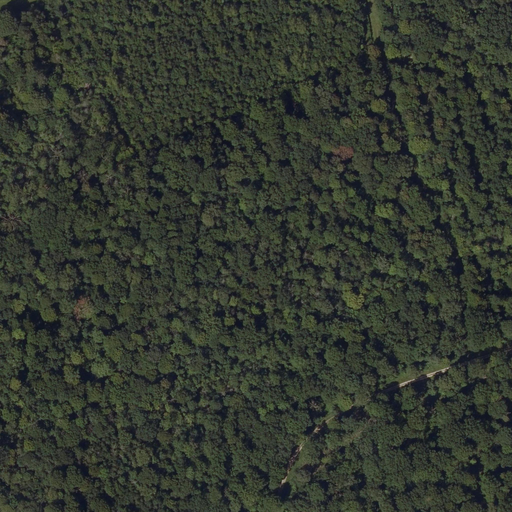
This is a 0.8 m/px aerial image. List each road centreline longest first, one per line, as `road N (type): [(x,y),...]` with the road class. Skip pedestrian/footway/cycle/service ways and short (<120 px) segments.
road 1 (track): [(487,511),(460,266),(385,60),(372,0)]
road 2 (track): [(272,511),(290,461),(313,428),(344,407),(511,350)]
